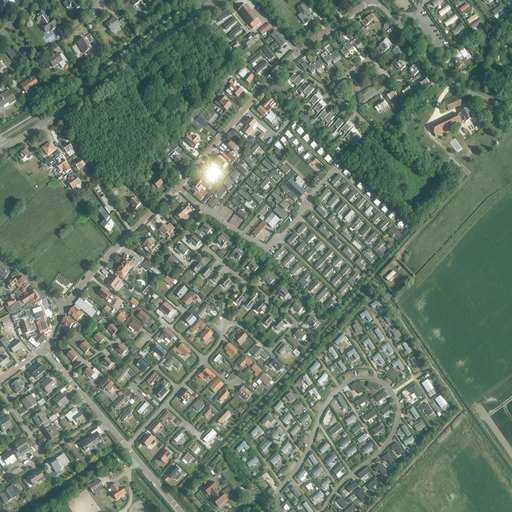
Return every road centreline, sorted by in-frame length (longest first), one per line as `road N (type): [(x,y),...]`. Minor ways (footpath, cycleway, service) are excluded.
road 1 (tertiary): [(5,146),(213,0)]
road 2 (residential): [(180,511),(43,350)]
road 3 (unclassified): [(511,107),(463,93),(374,0)]
road 4 (residential): [(177,187),(288,61)]
road 5 (residential): [(63,308),(177,187)]
road 6 (residential): [(352,109),(389,83),(369,56),(323,88)]
road 7 (residential): [(0,390),(42,454),(0,483)]
